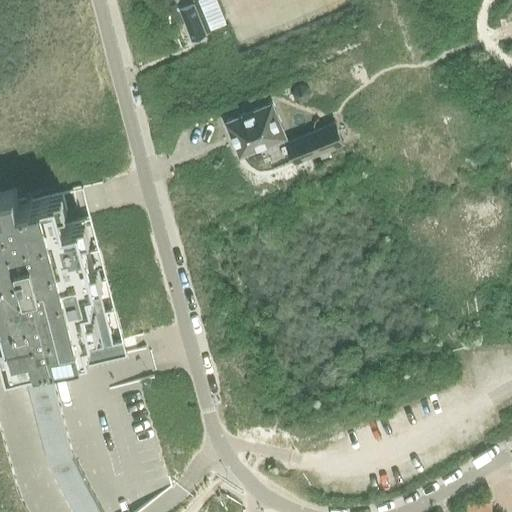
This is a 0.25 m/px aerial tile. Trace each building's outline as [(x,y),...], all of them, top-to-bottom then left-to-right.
[(199,0),(194,2),(192,0),(176,0),(178,5),(170,8),(177,26),(185,22),(192,39),(206,33),(206,32),(211,30),(199,0)] [(295,87),(293,92),(295,98),(301,100),(306,98),(309,92),(306,87),(301,84),(295,87)] [(226,122),(240,155),(285,137),(271,104),(226,122)] [(335,123),(287,142),(295,161),(343,141),(335,123)] [(0,192),(0,323),(4,323),(5,329),(7,336),(0,338),(9,369),(23,365),(58,356),(65,354),(73,352),(113,342),(104,306),(92,261),(81,219),(65,223),(64,218),(62,211),(62,209),(77,205),(73,189),(57,193),(42,197),(27,201),(26,198),(22,199),(18,200),(17,194),(15,188),(0,192)] [(49,463),(74,511),(103,511),(73,454),(51,373),(27,379),(49,463)] [(0,428),(0,511),(26,511),(18,496),(0,428)] [(465,503),(466,511),(492,511),(490,499),(465,503)]
